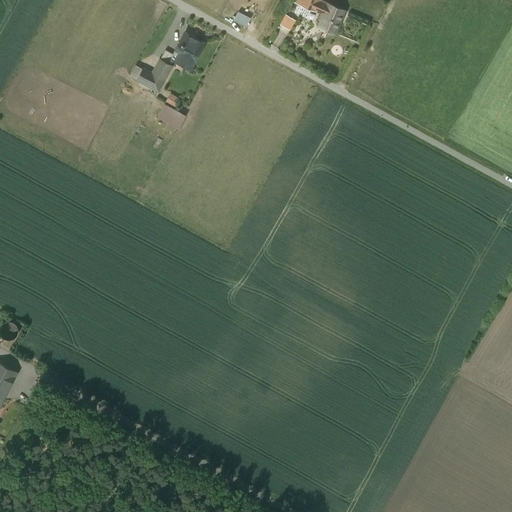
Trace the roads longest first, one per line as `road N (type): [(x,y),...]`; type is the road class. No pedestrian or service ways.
road 1 (residential): [(511,184),(176,0)]
road 2 (residential): [(298,511),(0,349)]
